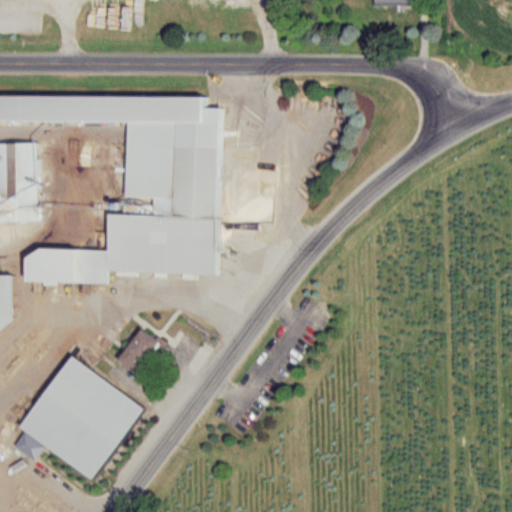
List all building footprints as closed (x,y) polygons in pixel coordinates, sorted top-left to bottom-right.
[(0,121),(130,123),(129,197),(156,197),(155,208),(148,208),(148,206),(139,205),(139,211),(127,211),(127,214),(112,214),(111,250),(71,250),(70,282),(111,283),(111,273),(220,274),(222,107),(209,107),(209,98),(0,95),(0,121)] [(0,220),(41,220),(40,142),(0,142),(0,220)] [(0,331),(9,331),(9,275),(0,275),(0,331)] [(122,360),(140,374),(163,342),(145,329),(122,360)] [(147,405),(73,357),(25,431),(99,479),(147,405)] [(5,511),(38,467),(17,451),(0,474),(0,511),(5,511)]
